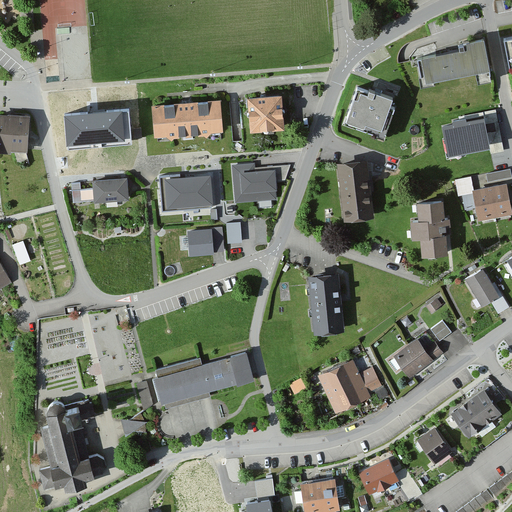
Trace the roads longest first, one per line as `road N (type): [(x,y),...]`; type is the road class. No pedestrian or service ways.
road 1 (residential): [(277,247),(130,300),(93,294),(60,206),(33,87),(0,46)]
road 2 (residential): [(281,443),(364,429),(478,350)]
road 3 (residential): [(277,247),(253,336),(281,443)]
road 4 (residential): [(351,53),(282,230)]
road 5 (residential): [(282,230),(425,283)]
road 6 (residential): [(149,471),(191,454),(281,443)]
road 7 (residential): [(484,0),(511,133)]
